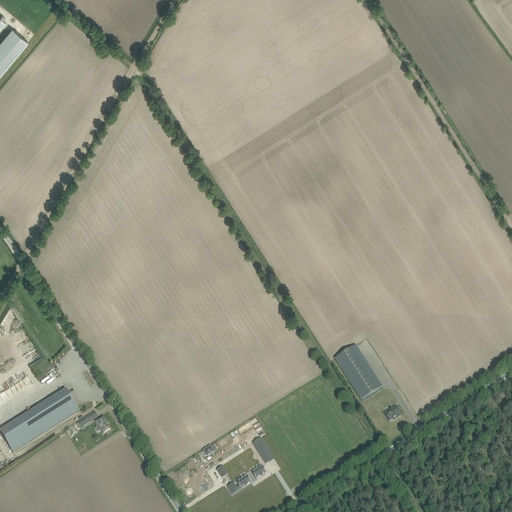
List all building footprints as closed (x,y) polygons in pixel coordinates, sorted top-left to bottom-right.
[(0,74),(28,42),(12,29),(0,43),(0,30),(6,24),(3,21),(5,18),(2,16),(0,18),(0,74)] [(362,401),(383,388),(356,346),(335,359),(362,401)] [(19,377),(9,380),(10,385),(29,379),(27,375),(19,377)] [(0,432),(13,453),(80,411),(66,389),(0,430),(0,432)] [(396,407),(385,414),(389,422),(395,418),(395,419),(402,415),(396,407)] [(91,415),(78,423),(81,428),(94,420),(91,415)] [(103,417),(95,421),(98,426),(98,425),(101,430),(104,434),(111,430),(106,422),(103,417)] [(220,448),(236,439),(233,433),(217,443),(220,448)] [(261,438),(253,444),(263,460),(267,458),(270,462),(274,459),(261,438)] [(214,452),(210,447),(204,451),(207,456),(214,452)] [(256,469),(252,471),(253,472),(252,473),(256,479),(266,473),(262,466),(257,470),(256,469)] [(223,467),(217,470),(222,478),(228,474),(223,467)] [(234,483),(228,487),(232,495),(239,491),(238,490),(241,488),(241,489),(251,483),(247,476),(237,483),(239,486),(236,487),(234,483)]
